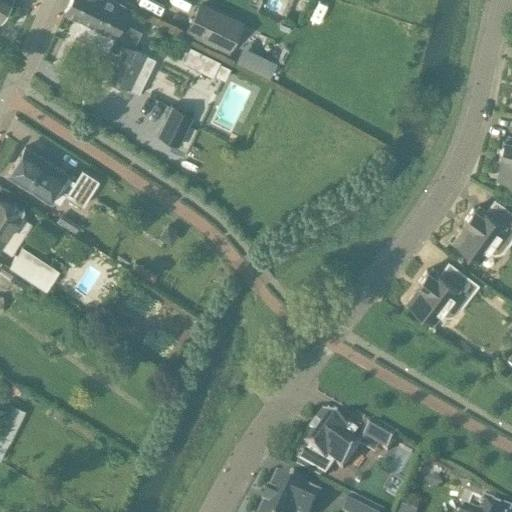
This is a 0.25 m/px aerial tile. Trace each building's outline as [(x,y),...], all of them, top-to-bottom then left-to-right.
[(12,0),(0,0),(0,20),(1,21),(12,0)] [(70,0),(65,11),(84,20),(77,35),(101,47),(108,51),(114,38),(116,39),(130,9),(125,6),(111,0),(70,0)] [(229,46),(239,24),(203,6),(193,29),(229,46)] [(123,44),(106,78),(107,78),(138,93),(155,59),(127,46),(123,44)] [(213,74),(225,80),(230,69),(219,63),(219,61),(190,47),(183,61),(212,76),(213,74)] [(157,135),(178,146),(193,116),(172,105),(157,135)] [(503,157),(501,164),(497,179),(511,182),(511,136),(508,136),(507,141),(503,140),(499,156),(503,157)] [(83,206),(99,180),(83,170),(75,181),(65,174),(66,173),(26,147),(8,174),(49,200),(57,187),(67,193),(67,195),(83,206)] [(22,213),(0,199),(0,247),(1,246),(12,253),(31,224),(20,216),(22,213)] [(466,224),(462,230),(453,242),(479,261),(486,251),(490,253),(494,254),(498,253),(502,251),(511,238),(511,213),(494,200),(486,212),(479,206),(476,210),(473,208),(463,221),(466,224)] [(55,267),(23,246),(11,267),(43,287),(55,267)] [(32,284),(0,262),(0,271),(27,290),(32,284)] [(420,286),(415,292),(406,304),(431,323),(439,313),(443,315),(447,317),(451,316),(455,314),(477,285),(448,262),(440,274),(433,268),(430,272),(426,270),(416,283),(420,286)] [(13,403),(8,414),(2,428),(0,432),(0,434),(8,439),(17,418),(22,407),(13,403)] [(300,446),(303,449),(296,461),(324,476),(332,463),(342,470),(359,447),(350,441),(356,433),(347,427),(345,430),(323,414),(300,446)] [(372,422),(362,438),(386,452),(396,436),(396,435),(372,421),(372,422)] [(306,491),(277,478),(269,495),(268,494),(263,505),(264,506),(261,511),(309,511),(316,496),(306,491)] [(378,511),(352,499),(345,511),(378,511)]
